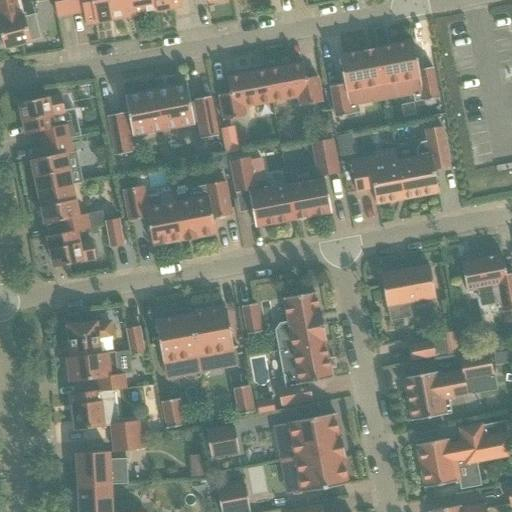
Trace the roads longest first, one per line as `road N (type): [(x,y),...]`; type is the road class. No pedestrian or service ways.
road 1 (residential): [(0,83),(414,4)]
road 2 (residential): [(0,303),(338,247)]
road 3 (residential): [(388,511),(338,247)]
road 4 (residential): [(17,511),(0,314)]
road 5 (residential): [(338,247),(511,216)]
